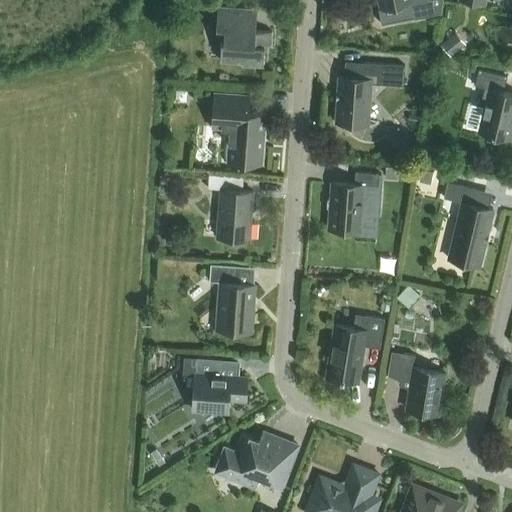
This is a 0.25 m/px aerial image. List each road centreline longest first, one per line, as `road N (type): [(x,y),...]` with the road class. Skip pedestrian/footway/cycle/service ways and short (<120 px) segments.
road 1 (residential): [(464,464),(296,404),(282,381),(308,0)]
road 2 (residential): [(464,464),(511,270)]
